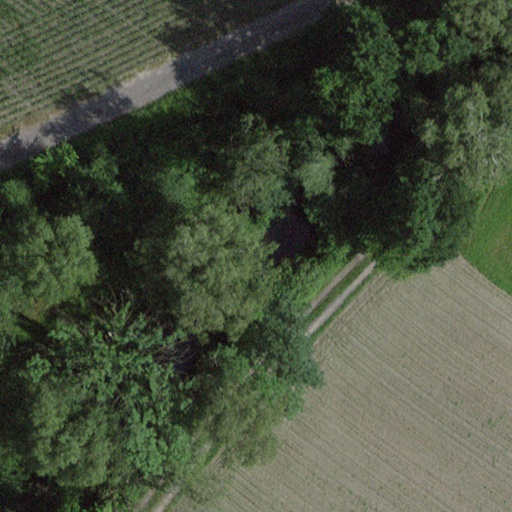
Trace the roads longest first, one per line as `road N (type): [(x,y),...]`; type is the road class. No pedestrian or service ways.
road 1 (track): [(511,124),(236,423),(167,511)]
road 2 (track): [(0,164),(341,0)]
